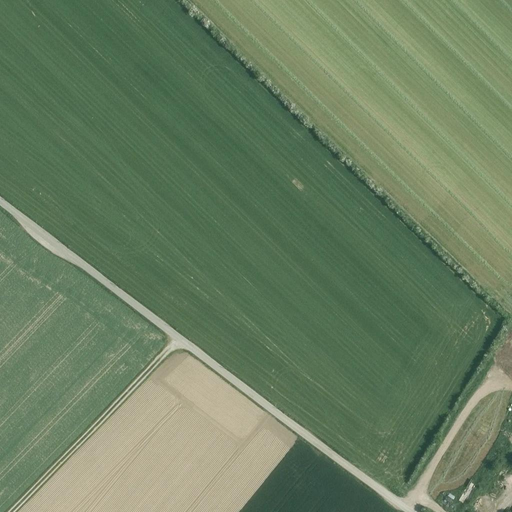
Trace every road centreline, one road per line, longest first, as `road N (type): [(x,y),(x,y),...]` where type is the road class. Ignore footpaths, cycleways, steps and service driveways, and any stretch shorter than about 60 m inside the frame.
road 1 (unclassified): [(0,199),(410,511)]
road 2 (track): [(181,337),(11,511)]
road 3 (track): [(407,509),(478,394),(511,386)]
